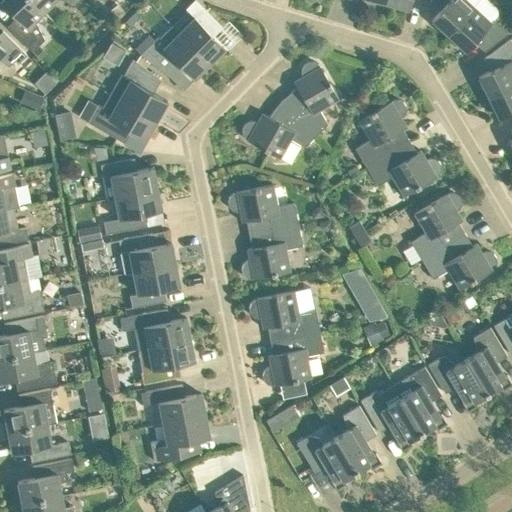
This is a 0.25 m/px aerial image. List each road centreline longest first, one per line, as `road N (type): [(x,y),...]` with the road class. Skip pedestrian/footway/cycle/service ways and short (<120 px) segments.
road 1 (residential): [(263,511),(191,138),(273,51),(287,19)]
road 2 (residential): [(287,19),(414,64),(511,222)]
road 3 (residential): [(511,442),(395,511)]
